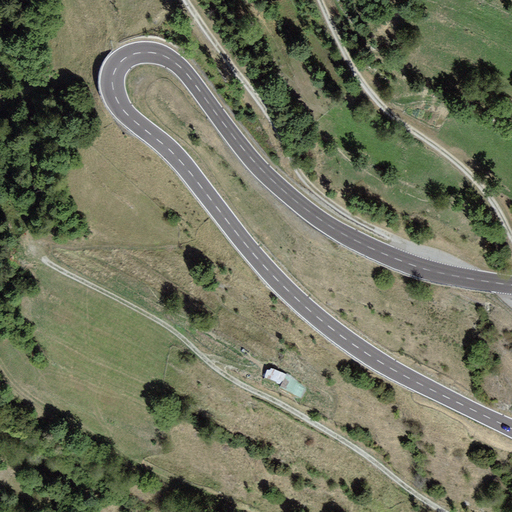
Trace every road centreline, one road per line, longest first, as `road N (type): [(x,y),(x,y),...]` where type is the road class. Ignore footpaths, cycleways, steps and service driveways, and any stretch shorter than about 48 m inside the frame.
road 1 (secondary): [(511,428),(390,367),(316,316),(249,249),(171,150),(125,112),(112,81),(125,57),(167,57),(274,182),(337,230),(426,269),(511,284)]
road 2 (track): [(444,511),(345,442),(230,379),(134,308),(52,266)]
road 3 (track): [(464,277),(356,219),(308,183),(185,0)]
road 4 (track): [(511,236),(473,177),(394,116),(347,61),(319,0)]
